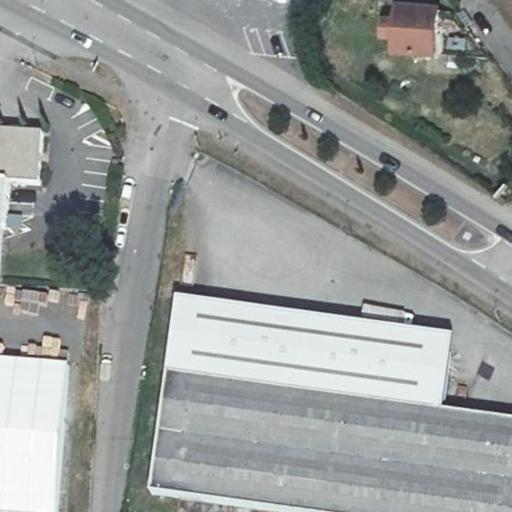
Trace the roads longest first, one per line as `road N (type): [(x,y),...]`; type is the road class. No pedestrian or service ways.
road 1 (unclassified): [(160,91),(111,511)]
road 2 (secondary): [(160,91),(333,188),(511,305)]
road 3 (secondary): [(511,238),(182,48)]
road 4 (secondary): [(0,7),(160,91)]
